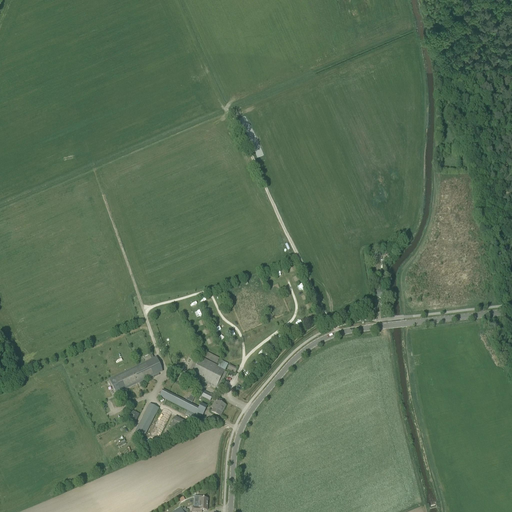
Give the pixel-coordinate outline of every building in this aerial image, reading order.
[(377,293),(377,297),(380,299),(383,298),(385,296),(385,292),(382,290),(379,291),(377,293)] [(204,357),(217,364),(219,359),(207,353),(204,357)] [(117,393),(162,372),(155,358),(111,380),(117,393)] [(191,376),(211,386),(216,388),(225,370),(201,358),(191,376)] [(198,389),(195,396),(199,398),(200,396),(210,401),(211,398),(213,399),(214,397),(212,395),(210,394),(198,389)] [(162,392),(159,397),(196,415),(201,418),(205,411),(206,409),(207,407),(201,404),(200,406),(197,410),(176,399),(174,403),(167,400),(169,396),(162,392)] [(211,412),(219,416),(222,410),(223,410),(226,406),(222,404),(217,401),(211,412)] [(144,436),(158,409),(150,404),(136,432),(144,436)] [(132,420),(135,422),(139,414),(132,411),(130,414),(134,416),(132,420)] [(175,417),(171,425),(185,432),(189,425),(189,424),(175,417)] [(191,511),(201,511),(202,511),(207,511),(208,499),(204,499),(204,497),(202,497),(199,497),(198,497),(198,503),(199,503),(199,508),(192,507),(191,511)]
